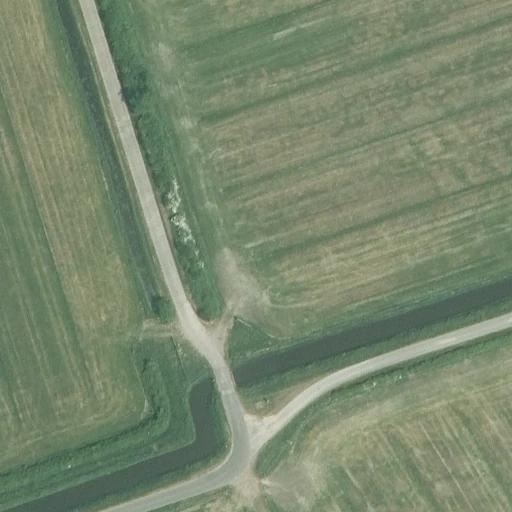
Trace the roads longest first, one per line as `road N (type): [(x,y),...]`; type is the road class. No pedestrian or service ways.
road 1 (track): [(96,0),(192,313),(218,356),(246,448)]
road 2 (track): [(511,322),(324,383),(223,475),(129,511)]
